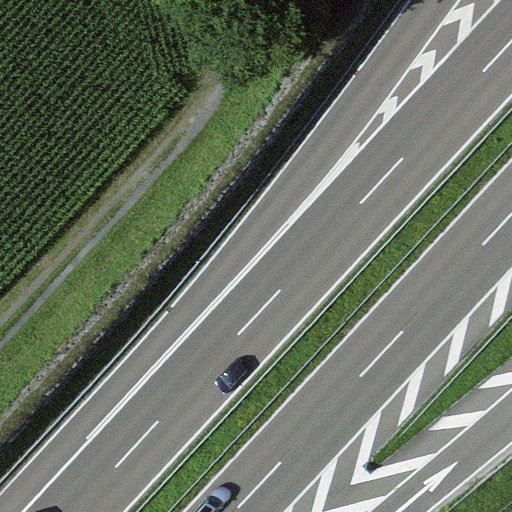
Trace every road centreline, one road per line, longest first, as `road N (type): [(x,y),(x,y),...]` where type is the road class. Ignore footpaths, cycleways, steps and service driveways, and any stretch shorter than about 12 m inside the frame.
road 1 (motorway): [(511,35),(108,475)]
road 2 (motorway): [(433,0),(332,137),(117,398),(108,475)]
road 3 (track): [(302,0),(200,131),(0,345)]
road 4 (motorway): [(231,511),(511,207)]
road 5 (motorway): [(402,511),(511,422)]
